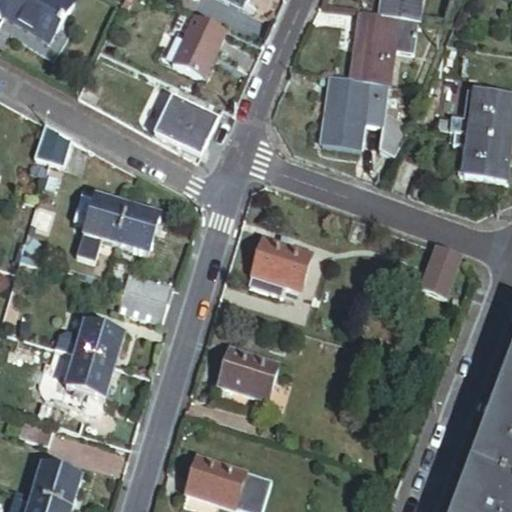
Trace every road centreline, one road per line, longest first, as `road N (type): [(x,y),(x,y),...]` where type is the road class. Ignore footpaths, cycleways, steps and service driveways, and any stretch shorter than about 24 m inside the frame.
road 1 (residential): [(135,511),(227,205)]
road 2 (residential): [(243,161),(511,264)]
road 3 (residential): [(0,83),(227,205)]
road 4 (residential): [(511,275),(418,511)]
road 5 (residential): [(243,161),(304,0)]
